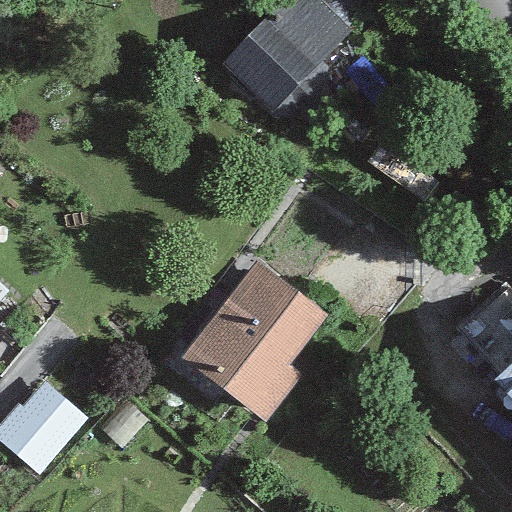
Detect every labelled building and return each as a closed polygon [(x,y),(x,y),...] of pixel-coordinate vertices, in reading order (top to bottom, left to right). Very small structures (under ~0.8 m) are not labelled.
[(369,23),(344,0),(285,0),(222,65),(276,118),(369,23)] [(328,315),(258,261),(182,359),(266,424),(307,372),(292,361),(328,315)] [(0,303),(10,291),(0,282),(0,303)] [(511,393),(511,288),(507,283),(457,328),(511,393)] [(0,424),(0,441),(42,476),(90,419),(46,383),(24,406),(19,403),(0,424)]
